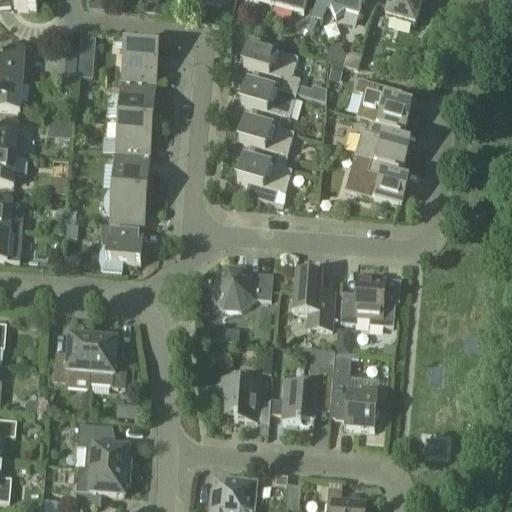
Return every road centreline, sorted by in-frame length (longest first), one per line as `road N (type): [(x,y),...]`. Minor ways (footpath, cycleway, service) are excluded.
road 1 (residential): [(493,0),(445,123),(431,242),(418,251),(192,234)]
road 2 (residential): [(192,234),(200,55),(181,34),(81,22),(73,0)]
road 3 (residential): [(400,511),(397,486),(378,472),(167,455)]
road 4 (residential): [(167,455),(152,326),(142,307)]
road 5 (residential): [(0,287),(121,297),(142,307)]
